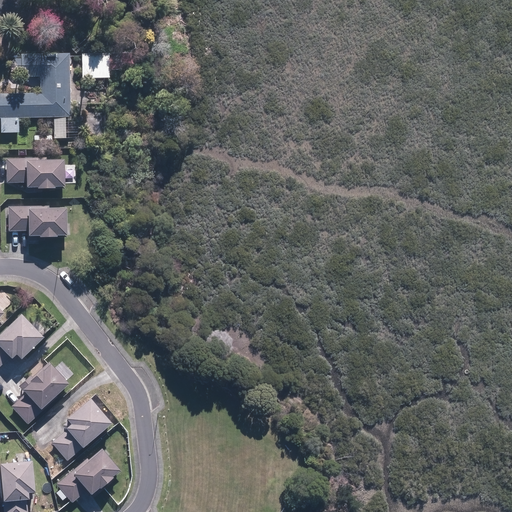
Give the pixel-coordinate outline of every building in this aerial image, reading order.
[(0,92),(0,117),(73,116),(72,97),(73,97),(72,52),(42,52),(42,53),(23,53),(24,57),(17,57),(18,70),(24,70),(24,76),(42,75),(42,92),(0,92)] [(137,52),(112,53),(112,52),(84,53),(86,77),(113,76),(113,70),(138,68),(137,52)] [(69,185),(68,157),(8,159),(9,182),(30,182),(30,186),(69,185)] [(71,233),(71,205),(10,207),(11,231),(32,230),(33,234),(71,233)] [(0,319),(9,311),(0,301),(0,319)] [(48,335),(25,312),(0,336),(0,368),(14,354),(16,356),(21,351),(26,356),(48,335)] [(29,422),(74,382),(55,360),(24,388),(28,392),(14,404),(29,422)] [(70,460),(115,420),(95,397),(65,423),(69,428),(54,441),(70,460)] [(88,457),(58,482),(74,501),(91,487),(95,491),(124,467),(106,446),(90,459),(88,457)] [(25,459),(4,461),(8,497),(5,498),(6,511),(29,511),(28,497),(34,496),(33,489),(39,488),(36,458),(25,459)]
